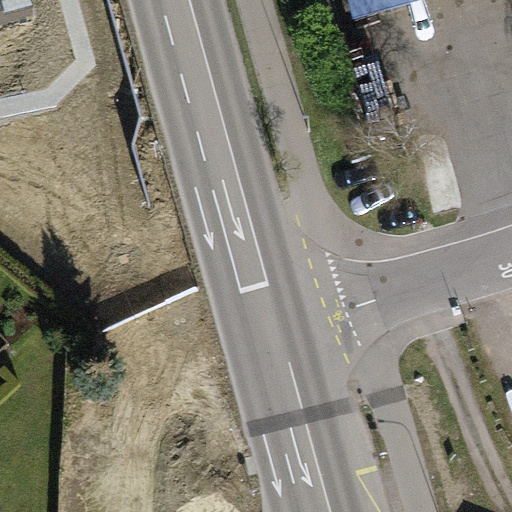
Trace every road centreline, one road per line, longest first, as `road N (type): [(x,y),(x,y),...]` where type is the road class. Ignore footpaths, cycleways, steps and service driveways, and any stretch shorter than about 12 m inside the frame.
road 1 (primary): [(178,0),(269,332)]
road 2 (residential): [(511,256),(269,332)]
road 3 (primary): [(269,332),(322,511)]
